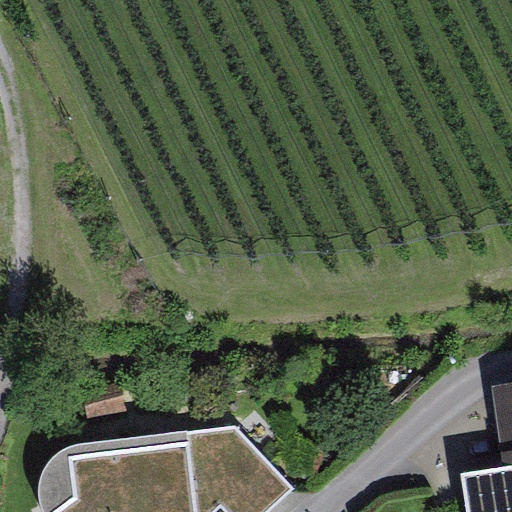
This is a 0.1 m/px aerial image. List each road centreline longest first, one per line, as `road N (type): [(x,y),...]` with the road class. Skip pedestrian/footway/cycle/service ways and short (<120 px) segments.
road 1 (track): [(0,31),(32,133),(37,217),(0,421)]
road 2 (unclassified): [(511,365),(325,511)]
